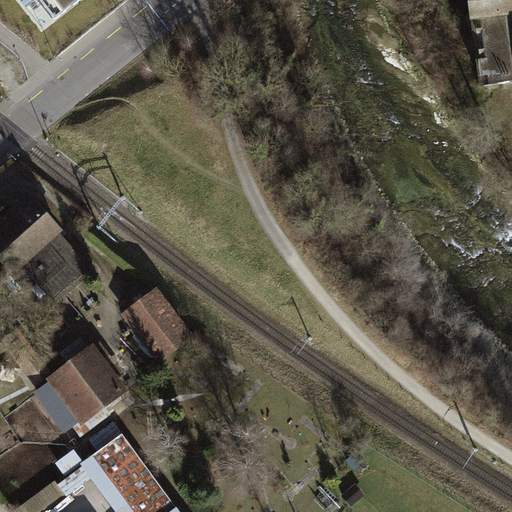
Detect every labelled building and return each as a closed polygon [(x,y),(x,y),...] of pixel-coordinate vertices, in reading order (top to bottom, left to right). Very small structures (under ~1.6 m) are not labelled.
[(40,0),(56,20),(79,0),(40,0)] [(511,0),(468,0),(471,21),(475,21),(481,89),(511,84),(511,0)] [(32,197),(0,224),(0,259),(24,287),(41,272),(59,292),(87,268),(76,255),(72,258),(58,242),(62,239),(57,233),(61,230),(32,197)] [(157,293),(128,315),(161,359),(190,338),(157,293)] [(45,394),(43,396),(66,427),(71,423),(81,436),(109,414),(103,405),(122,391),(92,351),(53,379),(37,358),(25,367),(45,394)] [(123,434),(91,457),(131,511),(174,511),(178,509),(123,434)]
